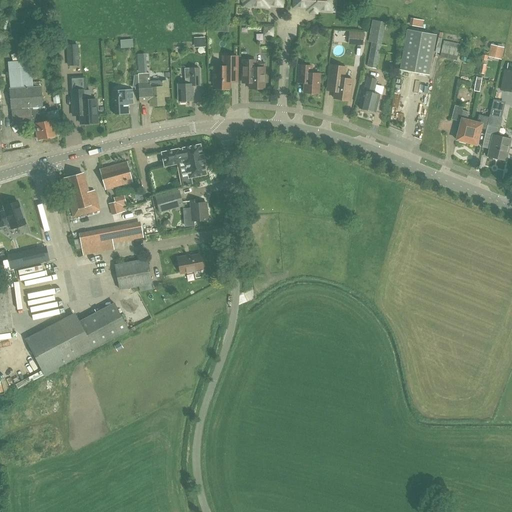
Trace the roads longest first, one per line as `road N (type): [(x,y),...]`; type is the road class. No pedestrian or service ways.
road 1 (unclassified): [(206,511),(195,444),(235,294),(226,126)]
road 2 (secondary): [(511,207),(321,134),(226,126)]
road 3 (secondary): [(0,176),(126,141),(226,126)]
